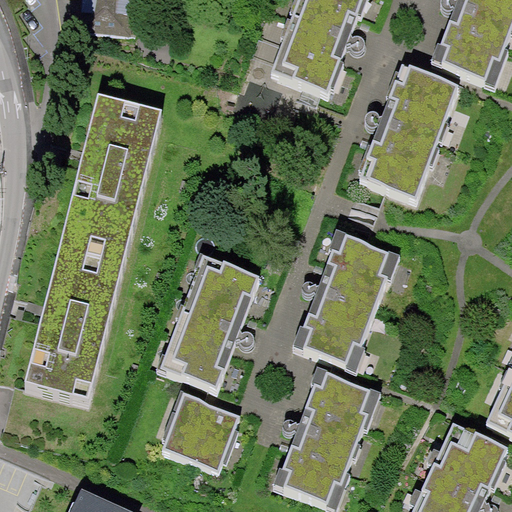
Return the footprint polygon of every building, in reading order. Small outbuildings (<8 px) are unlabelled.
[(138,0),(79,0),(75,37),(134,45),(138,0)] [(372,0),(303,0),(273,81),(331,104),(345,67),(338,65),(352,24),(363,28),(372,0)] [(511,51),(511,0),(462,0),(436,69),(496,93),(511,51)] [(463,94),(406,74),(363,189),(420,209),(463,94)] [(25,396),(93,411),(167,117),(100,103),(84,163),(45,316),(25,396)] [(399,262),(340,240),(299,355),(358,377),(399,262)] [(261,283),(206,262),(162,378),(219,400),(261,283)] [(341,511),(380,399),(320,375),(278,496),(320,511),(341,511)] [(511,384),(489,434),(511,444),(511,384)] [(241,423),(184,403),(161,457),(222,482),(241,423)] [(486,511),(511,457),(460,433),(419,511),(486,511)] [(110,511),(86,501),(81,511),(110,511)]
